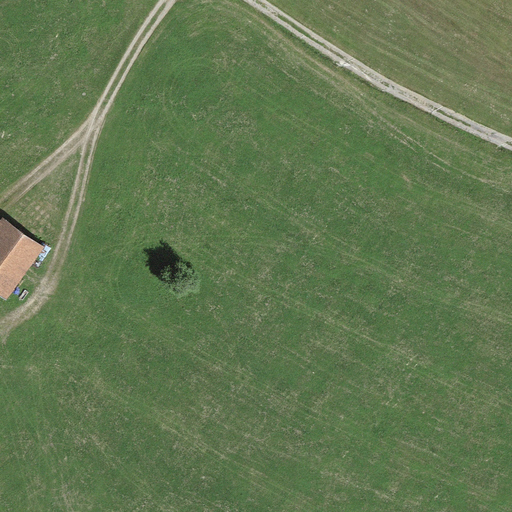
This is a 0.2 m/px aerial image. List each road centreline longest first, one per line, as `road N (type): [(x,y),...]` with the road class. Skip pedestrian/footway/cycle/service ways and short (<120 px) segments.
road 1 (track): [(250,0),(395,97),(511,151)]
road 2 (track): [(0,321),(22,321),(39,305),(89,155)]
road 3 (track): [(89,155),(96,115),(166,0)]
road 4 (track): [(96,115),(0,205)]
